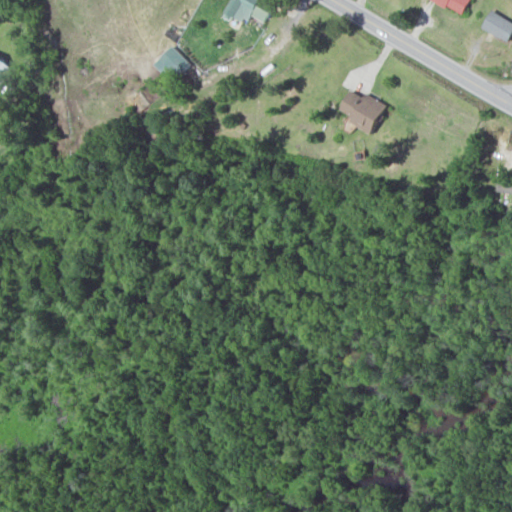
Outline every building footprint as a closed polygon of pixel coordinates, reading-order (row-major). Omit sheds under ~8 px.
[(233,0),(224,16),(231,20),(234,15),(248,23),(253,15),(266,23),(275,7),(262,0),(233,0)] [(430,0),(464,15),(470,0),(430,0)] [(511,36),(511,21),(493,10),(483,28),(508,43),(511,36)] [(155,65),(174,83),(192,63),(173,46),(155,65)] [(0,86),(16,70),(0,55),(0,86)] [(373,134),(387,105),(351,89),(342,110),(354,116),(351,123),(373,134)]
